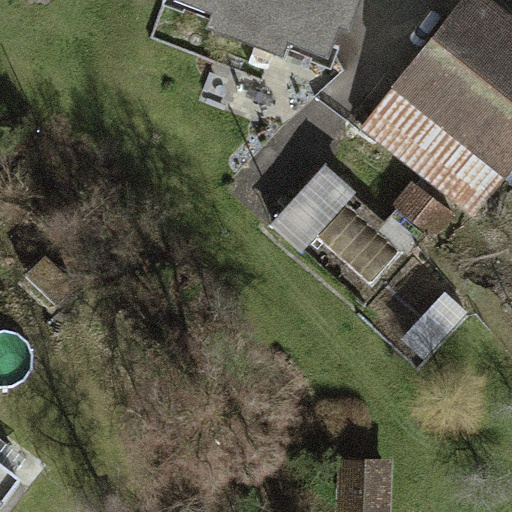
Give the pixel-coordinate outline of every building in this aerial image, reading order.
[(208,0),(223,5),(217,19),(280,43),(285,29),(326,45),(337,14),(346,17),(352,0),(208,0)] [(511,46),(466,9),(368,128),(474,214),(504,177),(500,174),(511,158),(511,46)] [(278,226),(310,255),(364,195),(332,166),(278,226)] [(412,183),(394,206),(433,237),(451,215),(412,183)] [(377,285),(413,243),(364,201),(328,243),(377,285)] [(346,511),(383,511),(384,468),(347,467),(346,511)] [(0,511),(21,484),(0,468),(0,511)]
